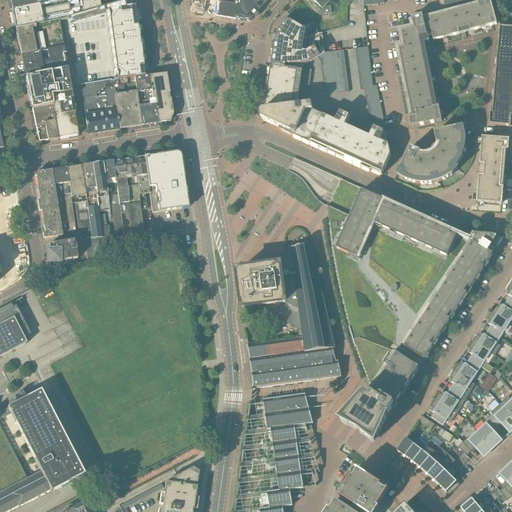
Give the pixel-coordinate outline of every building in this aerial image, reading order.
[(9,0),(12,10),(61,0),(9,0)] [(99,0),(61,0),(12,10),(16,30),(59,21),(63,20),(68,19),(69,19),(69,18),(74,16),(78,15),(83,14),(87,12),(92,11),(96,10),(101,9),(99,2),(99,0)] [(101,9),(96,10),(98,15),(105,13),(113,72),(112,72),(113,79),(113,81),(117,80),(134,78),(137,78),(144,77),(139,38),(135,7),(130,8),(129,4),(129,1),(129,0),(101,9)] [(206,0),(193,0),(191,12),(192,12),(204,14),(206,0)] [(218,7),(219,0),(206,0),(204,14),(216,17),(218,7)] [(216,17),(236,20),(239,5),(237,5),(237,0),(219,0),(218,7),(216,17)] [(239,5),(236,20),(250,22),(262,8),(257,0),(237,0),(237,5),(239,5)] [(257,0),(262,8),(268,0),(257,0)] [(324,14),(332,13),(331,9),(330,2),(330,0),(313,0),(316,3),(315,5),(324,14)] [(415,29),(402,33),(405,48),(399,49),(413,118),(410,118),(411,127),(436,123),(434,116),(441,115),(439,108),(433,109),(432,104),(436,103),(435,95),(430,96),(429,91),(434,90),(432,82),(428,83),(427,78),(431,77),(429,70),(425,71),(424,65),(428,64),(427,57),(423,58),(422,53),(426,52),(423,38),(432,36),(434,41),(444,38),(443,34),(449,32),(450,37),(460,34),(459,30),(469,27),(470,31),(481,28),(479,24),(485,23),(486,27),(497,24),(490,0),(478,3),(479,6),(424,21),(422,16),(420,16),(419,14),(414,15),(414,18),(412,18),(415,29)] [(285,68),(285,65),(285,64),(307,63),(323,53),(325,52),(323,33),(318,33),(316,23),(300,26),(286,18),(279,31),(278,30),(277,30),(277,31),(276,31),(275,31),(275,32),(274,33),(274,34),(275,35),(275,36),(271,66),(285,68)] [(59,21),(16,30),(16,31),(16,33),(21,55),(63,47),(60,25),(59,21)] [(511,27),(500,26),(499,37),(511,38),(511,27)] [(511,38),(499,37),(498,48),(511,49),(511,38)] [(63,47),(21,55),(21,58),(25,77),(31,76),(67,69),(63,47)] [(355,49),(356,58),(369,57),(368,47),(355,49)] [(511,49),(498,48),(497,59),(511,60),(511,49)] [(331,52),(333,62),(345,60),(344,50),(331,52)] [(320,63),(333,62),(331,52),(324,53),(317,58),(320,63)] [(356,58),(357,65),(370,63),(369,57),(356,58)] [(511,60),(497,59),(496,70),(511,71),(511,60)] [(333,62),(334,68),(346,66),(345,60),(333,62)] [(321,70),(334,68),(333,62),(320,63),(321,70)] [(357,65),(358,71),(371,70),(370,63),(357,65)] [(280,129),(311,143),(323,116),(313,111),(312,105),(302,106),(301,101),(306,102),(310,71),(301,70),(302,65),(285,65),(285,68),(271,66),(265,108),(266,110),(265,110),(265,111),(266,111),(264,120),(263,119),(263,120),(280,128),(280,129)] [(334,68),(334,75),(347,73),(346,66),(334,68)] [(322,76),(334,75),(334,68),(321,70),(322,76)] [(31,76),(25,77),(31,105),(32,109),(52,105),(51,96),(71,93),(70,85),(69,85),(68,79),(67,73),(68,73),(67,69),(31,76)] [(358,71),(359,78),(372,76),(371,70),(358,71)] [(511,71),(496,70),(495,81),(511,82),(511,71)] [(334,75),(335,81),(347,79),(347,73),(334,75)] [(166,74),(149,76),(151,100),(154,100),(156,113),(158,124),(170,122),(173,115),(166,74)] [(323,83),(335,81),(334,75),(322,76),(323,83)] [(137,78),(134,78),(138,107),(141,126),(155,124),(158,124),(156,113),(154,100),(151,100),(149,76),(146,76),(145,77),(144,77),(137,78)] [(359,78),(360,85),(373,83),(372,76),(359,78)] [(113,81),(112,81),(115,101),(119,128),(119,130),(141,126),(138,107),(134,78),(117,80),(113,81)] [(335,81),(336,88),(348,86),(347,79),(335,81)] [(111,81),(80,85),(85,115),(86,125),(88,135),(119,130),(119,128),(115,101),(112,81),(111,81)] [(324,89),(336,88),(335,81),(323,83),(324,89)] [(511,82),(495,81),(494,91),(511,92),(511,82)] [(361,91),(365,91),(373,89),(373,87),(373,83),(360,85),(361,91)] [(336,88),(337,94),(349,93),(348,86),(336,88)] [(365,91),(366,97),(379,94),(377,86),(373,87),(373,89),(365,91)] [(325,96),(337,94),(336,88),(324,89),(325,96)] [(511,92),(494,91),(493,102),(511,103),(511,92)] [(71,93),(51,96),(52,105),(55,121),(56,128),(58,139),(64,139),(77,136),(78,136),(77,128),(76,126),(71,93)] [(366,97),(367,103),(380,100),(379,94),(366,97)] [(367,103),(368,109),(381,106),(380,100),(367,103)] [(511,103),(493,102),(492,112),(492,113),(511,114),(511,103)] [(52,105),(32,109),(33,114),(34,120),(36,128),(37,134),(39,136),(40,135),(41,139),(44,141),(47,140),(48,141),(58,139),(56,128),(55,121),(52,105)] [(368,109),(369,115),(382,112),(381,106),(368,109)] [(323,116),(311,143),(337,155),(354,163),(382,176),(391,157),(387,140),(382,137),(384,132),(374,128),(372,133),(348,122),(350,117),(340,112),(336,122),(323,116)] [(369,115),(371,121),(384,118),(382,112),(369,115)] [(511,115),(511,114),(492,113),(492,112),(490,112),(489,124),(510,126),(511,115)] [(371,121),(369,125),(374,128),(384,132),(386,132),(384,118),(371,121)] [(417,136),(396,179),(422,192),(433,191),(444,187),(454,181),(464,173),(470,162),(474,151),(474,138),(471,125),(417,136)] [(477,198),(477,202),(481,203),(499,204),(502,205),(502,201),(503,188),(506,150),(508,150),(509,148),(511,148),(511,142),(509,142),(509,140),(501,139),(487,138),(482,137),(482,142),(480,166),(484,166),(484,174),(479,174),(477,198)] [(181,161),(181,157),(181,156),(180,155),(179,154),(178,154),(178,153),(177,153),(176,153),(172,153),(149,157),(148,156),(144,156),(149,194),(151,203),(152,213),(188,207),(181,161)] [(149,194),(144,156),(133,158),(138,195),(139,197),(140,210),(146,209),(143,194),(149,194)] [(112,161),(116,186),(117,195),(123,235),(143,233),(143,234),(144,233),(140,210),(139,197),(138,195),(133,158),(112,161)] [(112,161),(102,163),(105,184),(105,187),(115,186),(116,186),(112,161)] [(96,202),(98,212),(108,210),(105,187),(105,184),(102,163),(91,164),(94,185),(96,202)] [(108,225),(106,226),(100,227),(99,215),(96,202),(94,185),(91,164),(81,166),(82,179),(85,202),(71,204),(71,205),(75,225),(72,204),(74,204),(79,238),(83,241),(97,238),(102,238),(103,244),(104,251),(105,257),(112,255),(109,231),(108,225)] [(81,166),(66,168),(69,188),(70,196),(71,204),(85,202),(82,179),(81,166)] [(71,204),(70,196),(69,188),(66,168),(52,170),(51,171),(57,203),(62,234),(71,233),(76,232),(75,225),(71,205),(71,204)] [(40,206),(57,203),(51,171),(40,172),(35,178),(38,193),(40,206)] [(511,188),(503,188),(502,201),(508,201),(507,211),(511,211),(511,188)] [(504,237),(462,234),(378,196),(377,198),(363,191),(357,204),(351,217),(328,206),(327,206),(329,222),(330,232),(331,243),(332,249),(333,259),(335,270),(336,275),(339,286),(340,291),(342,301),(343,307),(345,312),(346,317),(348,323),(349,328),(353,341),(359,339),(404,356),(420,367),(424,361),(497,249),(497,248),(504,238),(504,237)] [(123,235),(117,195),(110,196),(115,236),(123,235)] [(62,236),(62,234),(57,203),(40,206),(45,239),(62,236)] [(74,246),(73,241),(54,244),(49,245),(49,251),(47,251),(46,251),(46,253),(47,253),(47,262),(46,262),(46,264),(50,264),(51,270),(76,264),(75,260),(77,259),(75,251),(76,251),(75,246),(74,246)] [(254,383),(253,390),(342,377),(339,362),(335,349),(333,339),(330,327),(334,326),(335,326),(335,325),(336,325),(336,324),(336,323),(336,322),(335,322),(335,321),(334,321),(334,320),(333,320),(332,320),(329,321),(318,276),(322,275),(323,274),(323,273),(324,273),(324,272),(324,271),(323,271),(323,270),(322,269),(321,269),(320,269),(316,270),(311,246),(291,248),(289,248),(289,250),(291,256),(281,265),(238,271),(243,308),(268,305),(269,313),(298,329),(300,347),(296,347),(297,353),(251,360),(254,383)] [(37,292),(65,352),(81,345),(76,334),(86,329),(63,279),(37,292)] [(498,307),(496,306),(492,313),(509,324),(511,318),(511,304),(508,302),(505,307),(500,304),(498,307)] [(0,411),(0,357),(27,343),(23,337),(30,334),(15,306),(12,308),(10,304),(0,309),(0,511),(7,511),(18,507),(18,508),(50,492),(84,475),(40,390),(7,407),(7,408),(0,411)] [(487,323),(492,326),(489,331),(499,338),(509,324),(492,313),(488,319),(489,320),(487,323)] [(479,336),(477,335),(473,342),(490,353),(491,351),(496,354),(501,346),(496,343),(499,338),(489,331),(486,336),(481,333),(479,336)] [(404,356),(359,339),(353,341),(355,347),(359,359),(363,370),(366,376),(370,387),(375,398),(377,403),(364,395),(343,421),(344,422),(374,441),(375,442),(389,415),(393,409),(419,369),(420,367),(404,356)] [(468,352),(473,356),(470,360),(480,367),(490,353),(473,342),(469,348),(470,349),(468,352)] [(460,365),(459,364),(454,371),(471,382),(480,367),(470,360),(467,365),(462,362),(460,365)] [(466,399),(475,385),(476,385),(471,382),(454,371),(450,378),(451,379),(449,381),(454,385),(451,390),(461,396),(466,399)] [(435,400),(456,414),(461,406),(457,403),(461,396),(451,390),(448,394),(443,391),(441,394),(440,393),(435,400)] [(305,394),(263,400),(267,430),(312,423),(305,394)] [(511,397),(510,395),(500,404),(511,417),(511,397)] [(450,423),(456,414),(435,400),(431,407),(432,408),(430,411),(435,414),(432,419),(442,426),(446,421),(450,423)] [(493,411),(495,413),(489,419),(497,428),(501,424),(510,433),(511,431),(511,417),(500,404),(493,411)] [(424,425),(427,420),(422,416),(418,421),(424,425)] [(486,422),(488,424),(478,433),(493,449),(501,441),(493,432),(497,428),(489,419),(486,422)] [(312,423),(267,430),(276,429),(278,443),(297,440),(296,431),(302,430),(307,429),(308,429),(307,425),(313,424),(312,423)] [(419,439),(410,433),(397,451),(405,457),(419,439)] [(469,437),(463,443),(471,452),(475,448),(484,457),(493,449),(478,433),(471,439),(469,437)] [(427,446),(419,439),(405,457),(413,463),(427,446)] [(297,440),(278,443),(280,459),(305,456),(305,451),(299,452),(298,444),(304,444),(303,440),(297,440)] [(431,440),(427,446),(413,463),(420,469),(435,452),(439,447),(431,440)] [(463,443),(458,447),(466,456),(471,452),(463,443)] [(439,447),(435,452),(420,469),(427,475),(428,475),(427,475),(428,475),(442,459),(447,453),(439,447)] [(428,475),(435,481),(435,482),(450,466),(455,460),(447,453),(442,459),(428,475)] [(305,456),(280,459),(282,475),(308,471),(307,467),(301,467),(300,460),(306,460),(305,456)] [(451,466),(450,466),(435,482),(442,488),(441,488),(449,495),(460,485),(446,471),(451,466)] [(500,474),(509,484),(504,488),(511,496),(511,469),(509,466),(500,474)] [(192,511),(198,472),(192,468),(169,480),(168,483),(165,483),(161,511),(192,511)] [(396,511),(401,508),(399,507),(387,494),(389,490),(388,489),(389,488),(382,483),(381,485),(370,477),(360,470),(360,471),(357,469),(344,488),(343,488),(338,495),(340,495),(339,496),(342,498),(339,503),(335,501),(336,502),(331,510),(329,509),(326,511),(396,511)] [(308,471),(282,475),(284,490),(304,488),(302,476),(308,475),(308,471)] [(161,484),(119,506),(121,508),(122,511),(126,511),(125,508),(163,488),(161,484)] [(103,489),(110,503),(116,500),(116,499),(109,485),(103,489)] [(284,491),(267,493),(269,509),(292,505),(290,490),(304,488),(284,490),(284,491)] [(511,497),(511,496),(504,488),(499,492),(508,501),(511,497)] [(482,511),(488,508),(481,500),(476,504),(470,497),(459,506),(463,511),(482,511)] [(93,511),(86,498),(77,502),(65,508),(66,511),(93,511)] [(499,511),(500,511),(494,503),(489,508),(488,508),(482,511),(499,511)]
